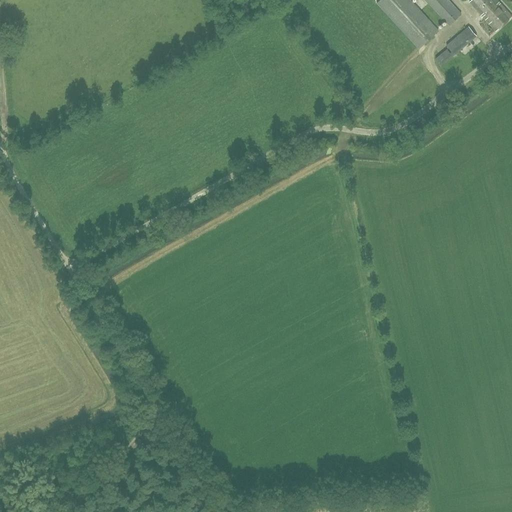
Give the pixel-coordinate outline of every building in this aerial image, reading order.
[(419,49),(439,31),(410,0),(380,0),(377,3),(419,49)] [(425,0),(449,26),(462,14),(449,0),(425,0)] [(496,31),(511,17),(511,16),(497,0),(471,0),(470,2),(496,31)] [(455,55),(477,36),(469,27),(447,46),(455,55)] [(442,66),(454,55),(448,48),(435,58),(442,66)]
